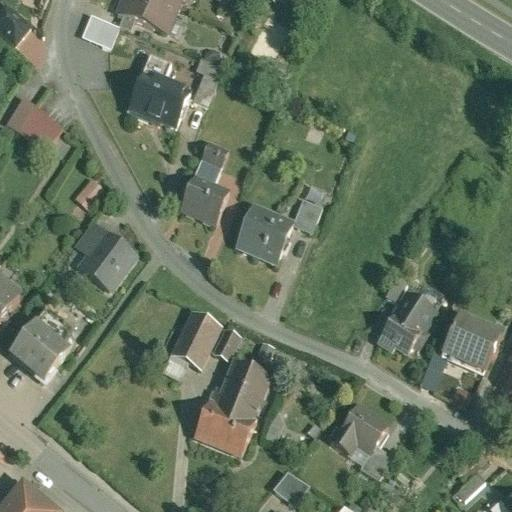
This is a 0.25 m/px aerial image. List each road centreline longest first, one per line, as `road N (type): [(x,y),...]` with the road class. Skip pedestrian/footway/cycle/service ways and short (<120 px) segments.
road 1 (residential): [(511,456),(359,362),(290,337),(218,296),(161,246),(71,92),(59,52),(63,0)]
road 2 (residential): [(0,427),(107,511)]
